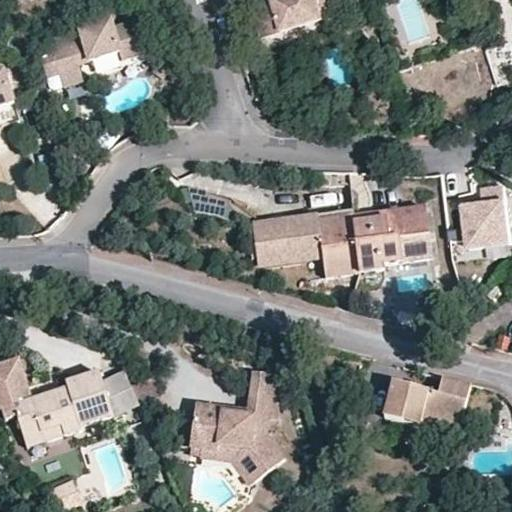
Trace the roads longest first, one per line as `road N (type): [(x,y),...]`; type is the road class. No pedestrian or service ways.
road 1 (residential): [(65,247),(92,272),(511,383)]
road 2 (residential): [(511,126),(445,160),(228,146)]
road 3 (residential): [(228,146),(160,146),(119,165),(65,247)]
road 4 (residential): [(195,0),(226,89),(228,146)]
